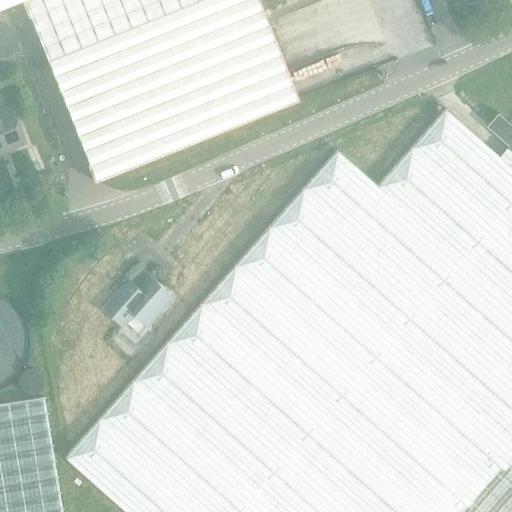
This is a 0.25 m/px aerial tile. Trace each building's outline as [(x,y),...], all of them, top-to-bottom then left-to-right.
[(0,0),(0,10),(21,2),(26,0),(0,0)] [(26,0),(21,2),(63,109),(91,180),(93,184),(94,184),(96,183),(297,102),(296,101),(295,98),(256,0),(26,0)] [(0,150),(22,142),(9,110),(0,113),(0,150)] [(511,511),(511,124),(501,115),(490,127),(510,146),(500,157),(446,110),(379,186),(339,151),(67,460),(126,511),(511,511)] [(134,315),(149,328),(174,299),(150,278),(139,291),(130,283),(105,311),(123,327),(134,315)] [(0,511),(61,511),(42,397),(0,404),(0,511)]
